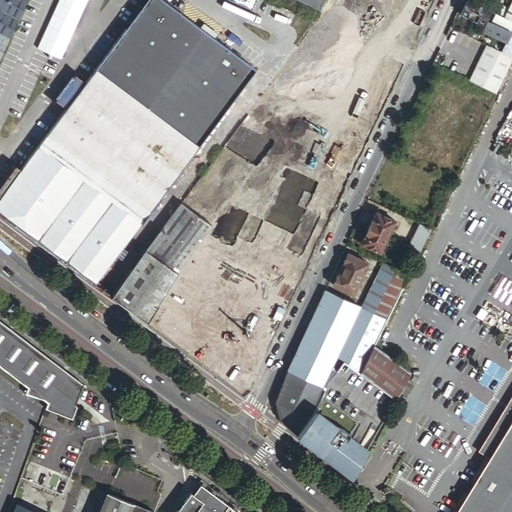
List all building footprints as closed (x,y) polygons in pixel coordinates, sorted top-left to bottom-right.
[(0,186),(0,212),(94,284),(255,69),(214,39),(199,28),(162,0),(146,0),(88,78),(78,70),(55,100),(65,108),(20,169),(16,166),(0,186)] [(0,0),(0,56),(26,0),(0,0)] [(301,0),(319,8),(323,0),(301,0)] [(361,0),(362,0),(424,25),(434,0),(361,0)] [(482,0),(464,0),(459,13),(469,18),(474,21),(492,29),(488,37),(508,47),(504,54),(511,57),(511,20),(506,18),(510,9),(496,3),(493,9),(484,5),(480,4),(482,0)] [(30,63),(54,73),(75,27),(50,16),(30,63)] [(203,22),(199,28),(214,39),(217,33),(203,22)] [(489,47),(472,83),(498,95),(511,66),(511,57),(504,54),(489,47)] [(212,226),(180,203),(146,248),(111,296),(146,323),(177,274),(212,226)] [(387,237),(394,221),(375,213),(368,228),(387,237)] [(431,230),(418,223),(407,246),(420,252),(431,230)] [(380,252),(387,237),(368,228),(361,243),(380,252)] [(365,263),(347,254),(343,263),(344,264),(340,272),(339,272),(332,286),(353,296),(364,273),(361,271),(365,263)] [(361,308),(387,320),(409,274),(383,263),(361,308)] [(315,311),(286,373),(276,400),(275,402),(277,409),(277,411),(278,418),(279,418),(279,419),(297,435),(312,415),(312,414),(313,413),(314,411),(315,410),(329,385),(328,384),(344,362),(360,374),(374,345),(387,320),(361,308),(324,291),(315,311)] [(25,394),(46,402),(48,396),(60,367),(0,321),(0,366),(27,387),(25,394)] [(360,374),(396,399),(411,373),(374,345),(360,374)] [(353,439),(367,450),(396,399),(360,374),(344,362),(328,384),(329,385),(315,410),(314,411),(336,426),(339,427),(340,428),(343,429),(346,431),(348,433),(351,436),(353,439)] [(48,396),(46,402),(44,407),(71,417),(76,405),(74,404),(82,383),(60,367),(48,396)] [(511,511),(511,398),(494,427),(505,434),(485,467),(456,511),(511,511)] [(312,415),(297,435),(325,456),(327,454),(354,474),(367,450),(353,439),(351,436),(348,433),(346,431),(343,429),(340,428),(339,427),(336,426),(314,411),(313,413),(312,414),(312,415)] [(505,434),(494,427),(482,447),(474,460),(479,463),(485,467),(505,434)] [(327,454),(325,456),(352,476),(354,474),(327,454)] [(151,511),(85,483),(73,511),(151,511)] [(232,511),(200,488),(193,497),(190,496),(178,511),(232,511)] [(38,511),(18,503),(13,511),(38,511)]
